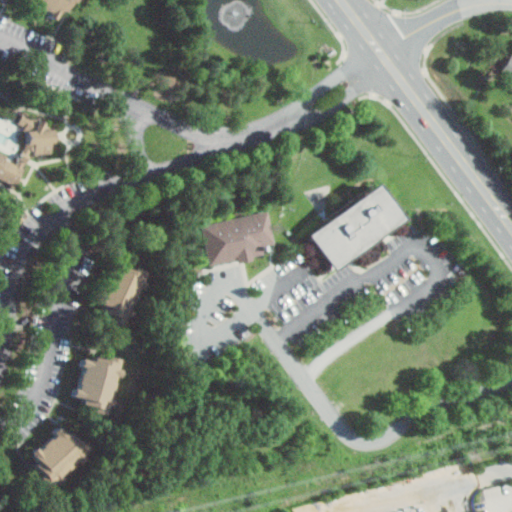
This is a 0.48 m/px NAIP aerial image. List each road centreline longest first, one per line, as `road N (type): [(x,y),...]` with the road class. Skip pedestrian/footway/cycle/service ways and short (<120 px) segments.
road 1 (trunk): [(511,221),(344,0)]
road 2 (residential): [(384,53),(459,8),(511,2)]
